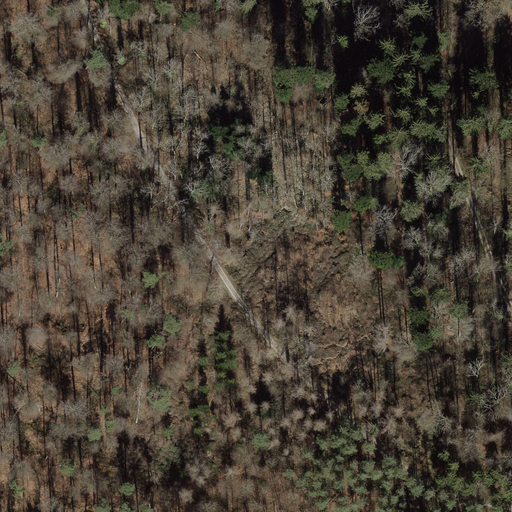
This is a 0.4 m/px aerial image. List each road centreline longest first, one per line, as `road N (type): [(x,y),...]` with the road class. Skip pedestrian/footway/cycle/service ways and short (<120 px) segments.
road 1 (track): [(150,156),(252,319),(329,401),(413,473),(511,507)]
road 2 (track): [(511,303),(457,150),(412,68),(354,0)]
road 3 (track): [(80,0),(150,156)]
road 4 (track): [(0,120),(150,156)]
